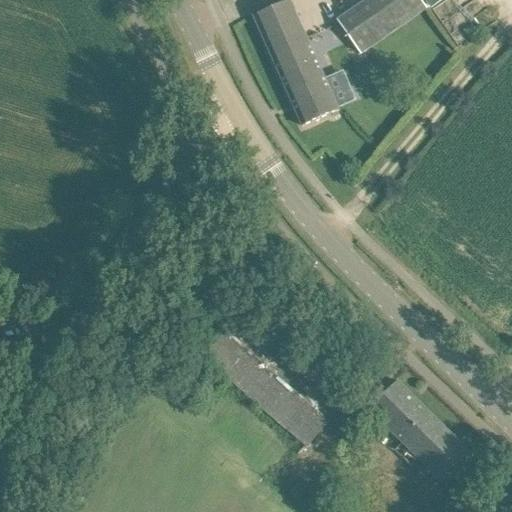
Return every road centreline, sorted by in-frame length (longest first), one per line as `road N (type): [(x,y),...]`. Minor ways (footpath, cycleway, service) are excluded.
road 1 (unclassified): [(3,511),(91,316),(182,161),(231,106)]
road 2 (tertiary): [(511,420),(311,223),(231,106)]
road 3 (tertiary): [(231,106),(174,0)]
